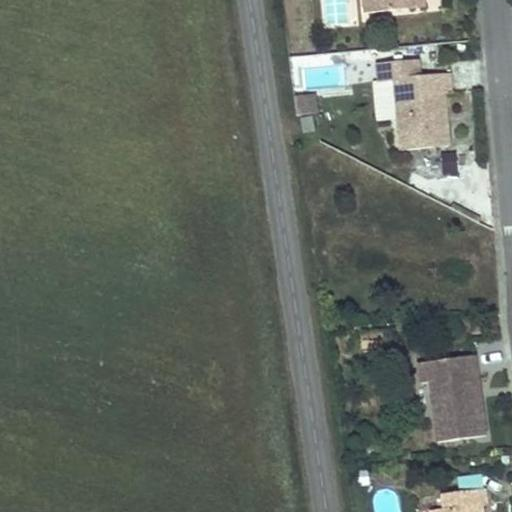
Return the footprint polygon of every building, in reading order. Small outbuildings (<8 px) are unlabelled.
[(360,0),(363,23),(413,18),(411,0),(360,0)] [(422,18),(420,0),(411,0),(413,18),(422,18)] [(445,114),(444,95),(451,94),(449,74),(434,76),(419,77),(418,64),(417,63),(393,65),(378,66),(379,82),(394,81),(395,92),(396,109),(397,121),(400,151),(448,147),(446,124),(438,125),(437,115),(445,114)] [(434,76),(432,63),(418,64),(419,77),(434,76)] [(395,92),(394,81),(379,82),(374,82),(378,122),(397,121),(396,109),(395,92)] [(317,114),(315,96),(293,99),(296,117),(316,114),(317,114)] [(446,124),(445,114),(437,115),(438,125),(446,124)] [(313,131),(310,117),(300,119),(303,133),(313,131)] [(485,436),(474,356),(418,364),(421,384),(429,383),(437,443),(485,436)] [(369,485),(367,471),(358,473),(359,487),(369,485)] [(456,490),(480,488),(480,477),(455,478),(456,490)] [(480,511),(480,506),(485,506),(483,490),(441,495),(443,510),(430,511),(480,511)]
